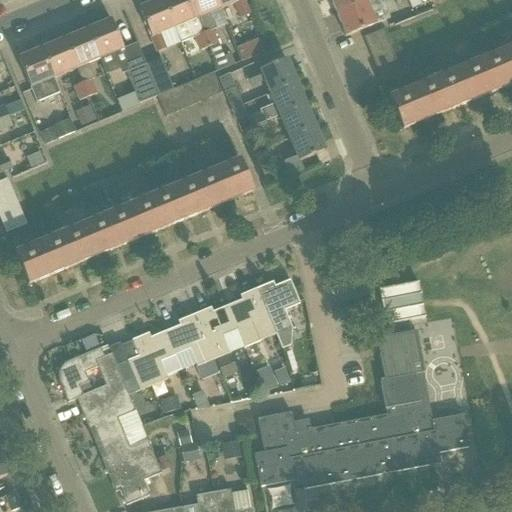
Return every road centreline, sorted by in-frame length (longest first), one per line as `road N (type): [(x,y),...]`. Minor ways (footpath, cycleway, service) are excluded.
road 1 (residential): [(7,347),(380,190)]
road 2 (residential): [(380,190),(295,0)]
road 3 (residential): [(73,511),(7,347)]
road 4 (unknown): [(286,229),(245,131),(220,127),(186,139)]
road 5 (residential): [(380,190),(511,135)]
